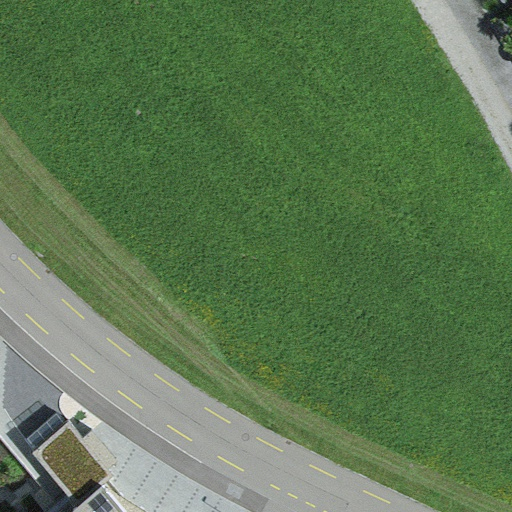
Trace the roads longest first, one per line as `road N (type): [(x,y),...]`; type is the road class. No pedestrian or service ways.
road 1 (motorway): [(511,427),(381,293),(57,0)]
road 2 (motorway): [(0,85),(309,365),(449,511)]
road 3 (unclassified): [(0,264),(102,361),(246,459),(351,508)]
road 4 (residential): [(511,117),(441,0)]
